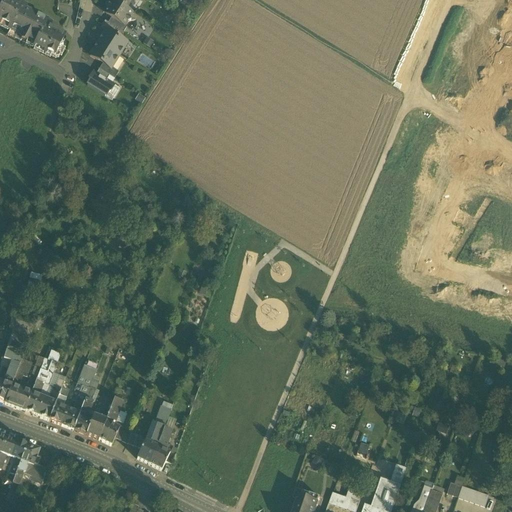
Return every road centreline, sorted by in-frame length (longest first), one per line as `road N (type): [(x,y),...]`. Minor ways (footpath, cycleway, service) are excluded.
road 1 (track): [(67,77),(0,347)]
road 2 (residential): [(476,132),(429,264),(511,287)]
road 3 (tertiary): [(0,420),(205,511)]
road 4 (residential): [(88,0),(67,77),(17,51),(0,55)]
